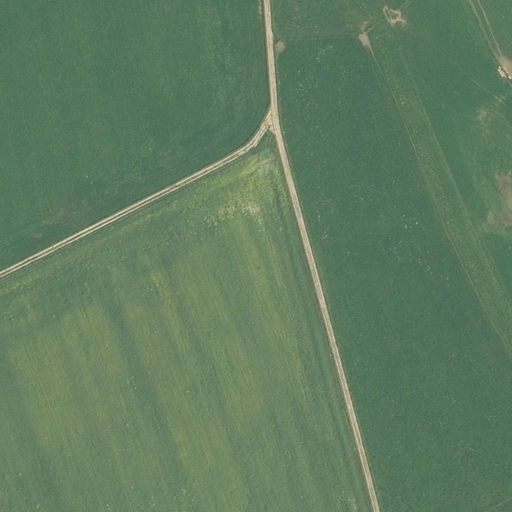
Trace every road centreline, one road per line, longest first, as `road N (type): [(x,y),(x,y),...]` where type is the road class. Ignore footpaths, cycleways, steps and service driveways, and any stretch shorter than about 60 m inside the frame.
road 1 (track): [(379,511),(274,125),(266,0)]
road 2 (track): [(0,273),(242,151),(273,114)]
road 3 (track): [(511,124),(404,44),(380,0)]
